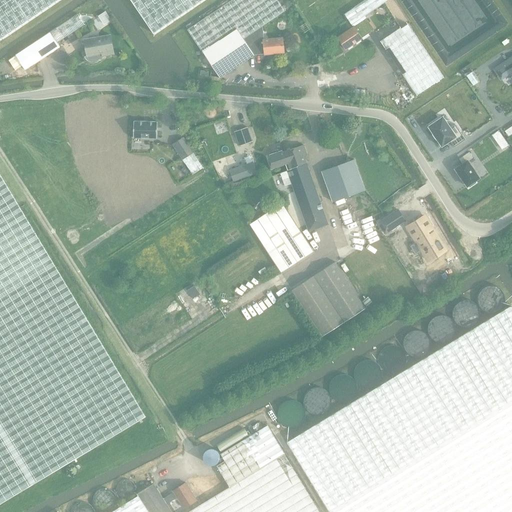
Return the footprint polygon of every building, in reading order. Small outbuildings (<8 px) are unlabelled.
[(0,0),(0,49),(72,0),(127,0),(157,43),(220,0),(0,0)] [(277,0),(229,0),(187,28),(202,50),(236,28),(244,39),(262,27),(285,11),(277,0)] [(364,0),(344,14),(353,27),(366,18),(365,17),(365,16),(387,0),(364,0)] [(77,13),(50,32),(57,43),(85,24),(77,13)] [(374,30),(366,19),(355,27),(355,26),(353,27),(338,38),(346,49),(374,30)] [(400,27),(380,41),(385,48),(417,96),(444,78),(441,73),(413,30),(409,23),(401,28),(400,27)] [(254,55),(265,55),(284,53),(283,39),(263,41),(262,27),(244,39),(254,55)] [(226,74),(254,55),(244,39),(236,28),(202,50),(210,62),(220,77),(226,74)] [(50,32),(15,55),(25,70),(60,47),(57,43),(50,32)] [(106,57),(106,56),(114,54),(111,36),(85,40),(87,50),(88,55),(85,57),(86,60),(88,61),(90,62),(92,63),(94,63),(96,62),(98,62),(106,57)] [(511,58),(496,70),(501,78),(511,71),(511,72),(511,58)] [(473,71),(466,76),(473,86),(479,81),(473,71)] [(450,127),(443,116),(428,126),(442,146),(450,141),(454,147),(465,139),(455,124),(450,127)] [(162,119),(139,118),(138,134),(162,135),(162,119)] [(354,125),(353,133),(360,133),(361,126),(354,125)] [(252,141),(248,127),(235,132),(239,146),(252,141)] [(499,131),(492,135),(495,140),(502,135),(499,131)] [(183,160),(193,153),(183,138),(173,144),(183,160)] [(304,146),(285,153),(288,163),(285,164),(285,165),(284,165),(287,171),(280,173),(285,186),(291,184),(309,231),(328,224),(322,208),(304,155),(307,155),(304,146)] [(272,169),(284,165),(285,165),(285,164),(288,163),(285,153),(283,153),(283,151),(269,155),(270,157),(268,158),(272,169)] [(462,164),(455,169),(459,175),(459,176),(463,180),(467,186),(468,186),(469,187),(476,183),(475,181),(479,178),(468,161),(473,158),(469,152),(459,159),(462,164)] [(193,153),(183,160),(192,175),(203,168),(193,153)] [(333,202),(364,191),(353,160),(322,172),(333,202)] [(253,161),(229,169),(233,181),(257,173),(253,161)] [(0,502),(145,417),(88,321),(0,176),(0,502)] [(313,252),(296,224),(282,203),(249,224),(281,273),(313,252)] [(398,210),(378,223),(385,234),(405,221),(398,210)] [(425,217),(408,228),(416,242),(420,240),(425,248),(422,250),(426,258),(432,254),(433,255),(444,248),(425,217)] [(335,262),(292,290),(323,337),(366,309),(335,262)] [(187,290),(191,295),(192,298),(199,294),(194,286),(187,290)] [(287,441),(330,511),(511,511),(511,306),(511,305),(287,441)] [(254,431),(261,426),(259,422),(252,426),(254,431)] [(319,511),(284,454),(267,425),(212,459),(230,487),(187,511),(148,511),(138,495),(110,511),(319,511)] [(137,493),(138,495),(148,511),(171,511),(167,504),(177,497),(184,508),(197,500),(186,483),(173,490),(174,492),(163,498),(154,483),(137,493)]
